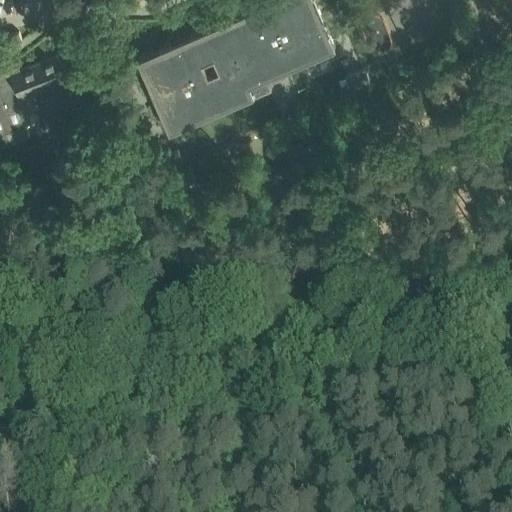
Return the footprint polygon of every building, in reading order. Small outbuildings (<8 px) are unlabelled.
[(315,0),(265,0),(220,20),(252,93),(253,95),(272,86),(269,80),(289,72),(286,66),(335,45),(315,0)] [(252,93),(220,20),(183,36),(184,38),(172,43),(171,41),(138,55),(170,129),(252,93)] [(11,67),(0,71),(0,95),(12,128),(16,140),(34,133),(29,122),(36,119),(32,110),(67,97),(71,107),(78,105),(96,97),(81,57),(86,55),(80,40),(60,47),(62,52),(13,70),(11,67)] [(364,67),(346,75),(352,87),(370,79),(364,67)] [(12,128),(0,95),(0,145),(16,140),(12,128)] [(104,118),(99,105),(81,112),(86,125),(104,118)] [(178,148),(159,156),(165,169),(184,161),(178,148)]
